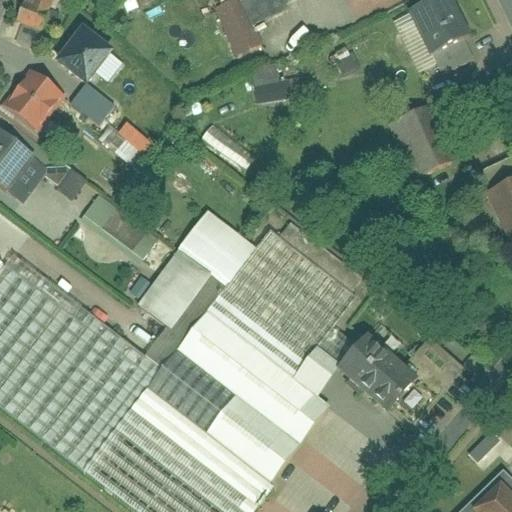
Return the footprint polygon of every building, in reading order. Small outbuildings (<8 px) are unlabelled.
[(231,0),(218,6),(230,32),(298,0),(231,0)] [(27,1),(17,26),(39,34),(48,9),(27,1)] [(439,2),(408,14),(430,71),(461,59),(439,2)] [(79,49),(62,68),(86,90),(103,72),(79,49)] [(31,83),(3,118),(31,141),(60,106),(31,83)] [(285,84),(263,87),(265,108),(287,105),(285,84)] [(80,91),(67,114),(99,133),(113,109),(80,91)] [(425,120),(398,129),(416,184),(443,175),(425,120)] [(202,143),(243,177),(255,164),(213,129),(202,143)] [(109,132),(97,146),(131,175),(143,161),(109,132)] [(0,148),(0,200),(25,169),(0,148)] [(457,184),(431,196),(441,216),(467,203),(457,184)] [(511,189),(488,201),(511,253),(511,189)] [(80,225),(141,267),(156,245),(96,203),(80,225)] [(0,407),(43,441),(121,342),(112,335),(127,315),(0,215),(0,407)] [(49,447),(129,511),(259,511),(272,496),(265,488),(327,409),(311,395),(329,372),(304,353),(358,286),(286,228),(150,398),(112,368),(49,447)] [(145,312),(167,329),(203,284),(181,267),(145,312)] [(375,341),(351,367),(408,422),(464,363),(442,342),(410,375),(375,341)] [(475,470),(497,448),(489,439),(466,461),(475,470)] [(511,511),(511,482),(488,506),(493,511),(511,511)]
